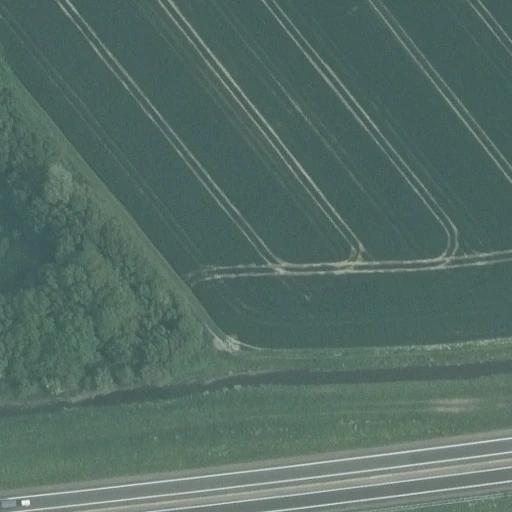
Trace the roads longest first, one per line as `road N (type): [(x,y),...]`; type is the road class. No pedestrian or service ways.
road 1 (trunk): [(511,446),(0,505)]
road 2 (trunk): [(188,511),(511,472)]
